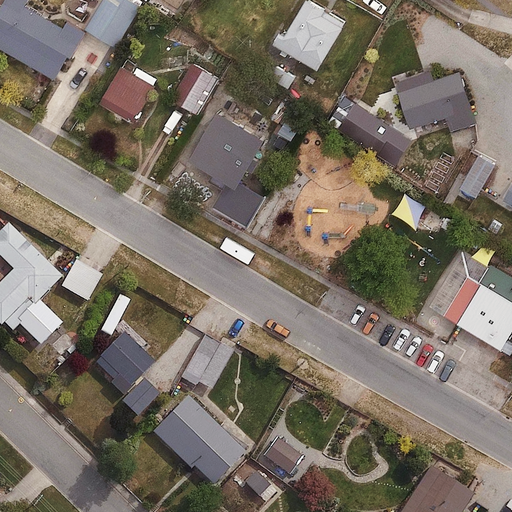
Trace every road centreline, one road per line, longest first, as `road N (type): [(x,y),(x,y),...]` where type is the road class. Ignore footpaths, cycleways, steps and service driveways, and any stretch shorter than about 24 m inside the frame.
road 1 (residential): [(0,143),(511,443)]
road 2 (residential): [(0,400),(112,511)]
